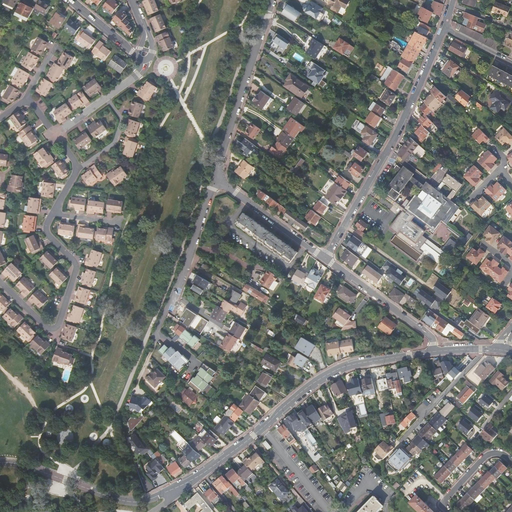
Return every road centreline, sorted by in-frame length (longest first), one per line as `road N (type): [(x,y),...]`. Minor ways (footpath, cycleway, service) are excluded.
road 1 (residential): [(433,352),(359,362),(324,377),(175,495)]
road 2 (unclassified): [(324,258),(444,28)]
road 3 (residential): [(52,217),(49,232),(77,266),(57,337),(0,280)]
road 4 (residential): [(272,0),(217,176)]
road 5 (residential): [(217,176),(154,338)]
road 6 (residential): [(324,258),(430,337),(433,352)]
road 7 (residential): [(217,176),(324,258)]
